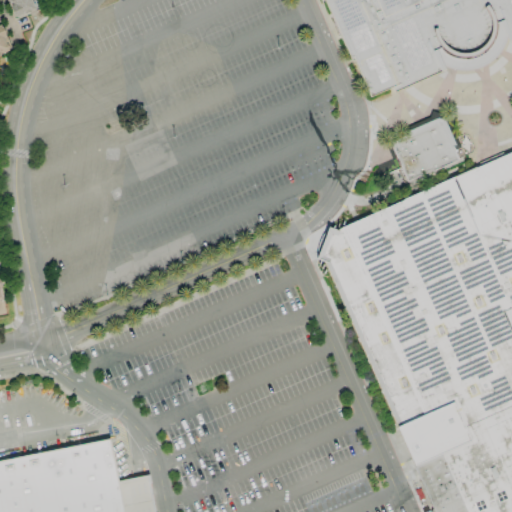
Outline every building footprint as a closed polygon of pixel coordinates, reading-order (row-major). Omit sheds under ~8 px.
[(5,0),(13,18),(34,9),(29,0),(5,0)] [(511,0),(511,39),(506,42),(503,41),(499,50),(493,58),(485,64),(478,68),(469,70),(460,71),(451,70),(443,68),(442,71),(391,94),(388,89),(365,100),(321,0),(511,0)] [(0,54),(10,50),(0,26),(0,54)] [(437,118),(457,162),(406,185),(386,141),(437,118)] [(430,511),(321,264),(313,261),(326,229),(333,232),(511,152),(511,511),(430,511)] [(0,511),(0,463),(105,442),(114,485),(144,479),(150,511),(0,511)]
